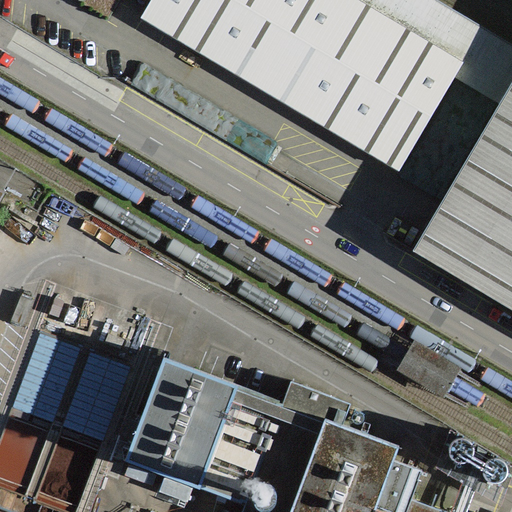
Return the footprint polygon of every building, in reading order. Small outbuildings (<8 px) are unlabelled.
[(80,0),(109,17),(119,0),(80,0)] [(455,77),(463,62),(357,0),(151,0),(141,17),(399,170),(455,77)] [(511,82),(413,250),(511,308),(511,82)] [(451,383),(460,367),(414,340),(405,355),(397,368),(444,396),(451,383)] [(422,469),(394,458),(399,444),(343,423),(351,402),(291,380),(283,401),(163,356),(125,458),(245,503),(241,511),(452,511),(450,511),(412,497),(422,469)]
